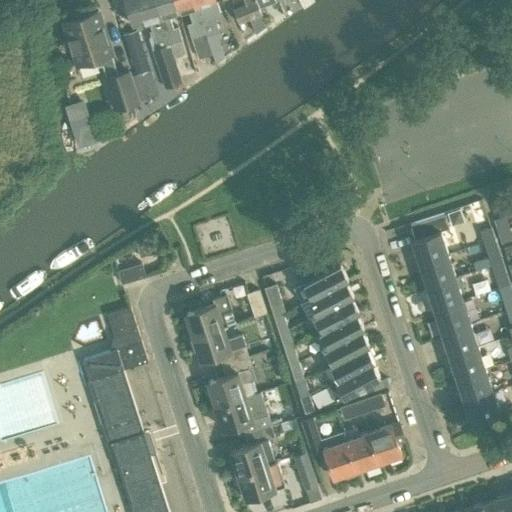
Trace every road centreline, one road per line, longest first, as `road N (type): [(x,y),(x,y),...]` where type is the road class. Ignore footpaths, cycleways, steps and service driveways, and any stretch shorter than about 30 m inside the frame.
road 1 (residential): [(212,511),(149,307),(154,291),(341,228),(367,241),(438,471)]
road 2 (residential): [(317,511),(438,471)]
